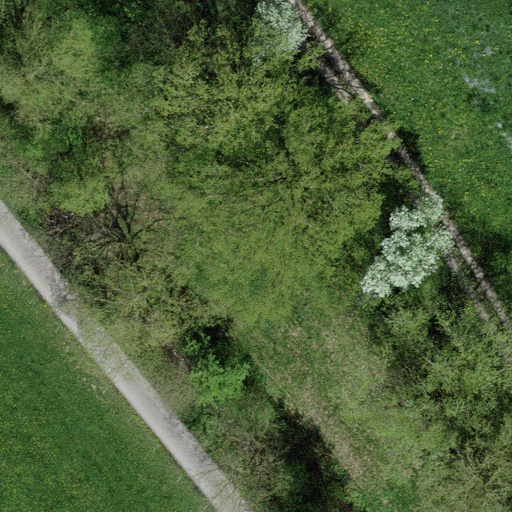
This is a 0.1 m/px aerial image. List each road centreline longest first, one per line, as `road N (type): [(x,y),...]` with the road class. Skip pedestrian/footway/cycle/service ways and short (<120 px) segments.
road 1 (track): [(511,379),(250,0)]
road 2 (unclassified): [(0,236),(223,511)]
